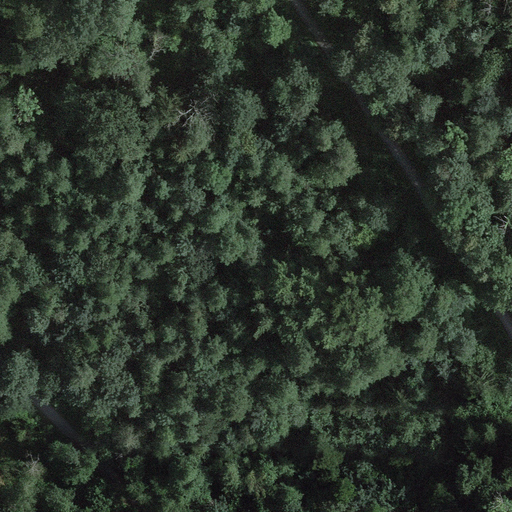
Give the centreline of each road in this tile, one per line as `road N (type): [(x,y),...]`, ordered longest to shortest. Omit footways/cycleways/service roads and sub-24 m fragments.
road 1 (track): [(511,346),(380,112),(303,0)]
road 2 (track): [(0,366),(144,511)]
